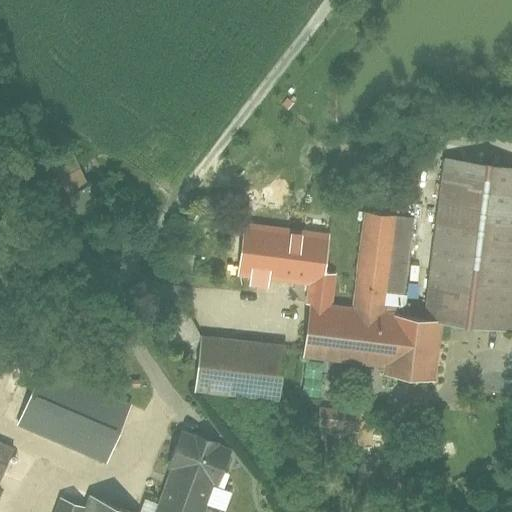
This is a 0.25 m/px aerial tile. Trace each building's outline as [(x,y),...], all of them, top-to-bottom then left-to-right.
[(415,216),(371,211),(358,318),(312,313),(307,353),(387,362),(385,376),(442,383),(449,323),(511,330),(511,170),(444,163),(426,313),(387,309),(390,282),(407,284),(415,216)] [(83,185),(66,169),(55,181),(72,197),(83,185)] [(118,210),(143,229),(161,204),(137,186),(118,210)] [(328,239),(269,230),(263,271),(322,280),(328,239)] [(31,272),(0,264),(0,294),(24,300),(31,272)] [(287,346),(203,336),(197,385),(280,396),(287,346)] [(123,401),(37,365),(19,410),(104,445),(123,401)] [(234,451),(182,430),(168,466),(220,486),(234,451)] [(0,466),(9,444),(0,440),(0,466)] [(134,503),(90,488),(81,511),(191,511),(202,481),(171,470),(160,500),(138,492),(134,503)]
